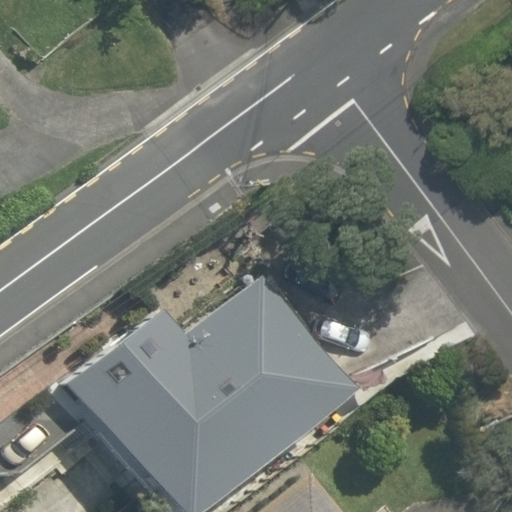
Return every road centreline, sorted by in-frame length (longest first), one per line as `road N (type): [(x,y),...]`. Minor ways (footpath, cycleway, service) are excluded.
road 1 (residential): [(341,19),(0,293)]
road 2 (residential): [(341,19),(511,266)]
